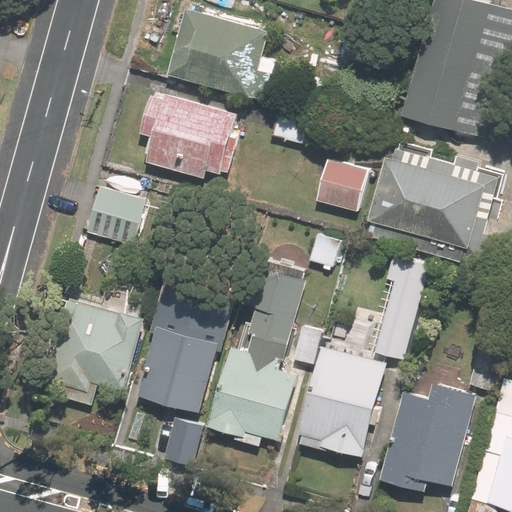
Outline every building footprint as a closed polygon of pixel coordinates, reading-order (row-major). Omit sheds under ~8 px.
[(511,44),(511,10),(473,0),(443,0),(412,112),(488,133),(511,44)] [(270,32),(193,10),(176,72),(254,94),(256,89),(268,92),(276,62),(262,58),(270,32)] [(352,33),(346,55),(390,67),(395,45),(352,33)] [(315,118),(324,84),(293,76),(284,109),(315,118)] [(232,137),(238,114),(173,96),(172,99),(157,94),(147,131),(161,135),(155,160),(208,174),(209,167),(225,171),(226,167),(231,169),(240,139),(232,137)] [(315,118),(284,109),(277,135),(308,143),(315,118)] [(484,234),(500,177),(403,150),(400,161),(394,160),(372,238),(463,263),(465,256),(486,262),(493,236),(484,234)] [(371,165),(331,155),(321,195),(361,205),(371,165)] [(151,197),(104,186),(91,233),(138,245),(151,197)] [(321,232),(313,260),(327,264),(326,267),(336,269),(345,239),(321,232)] [(238,348),(214,424),(237,430),(235,436),(263,444),(266,433),(286,439),(307,365),(287,360),(310,280),(261,266),(251,301),(262,305),(254,332),(259,333),(254,353),(238,348)] [(100,382),(129,389),(149,319),(146,318),(149,308),(103,295),(100,306),(75,299),(73,307),(64,305),(50,355),(57,357),(51,378),(56,379),(52,393),(94,404),(100,382)] [(422,316),(396,311),(389,350),(415,355),(422,316)] [(162,327),(143,393),(203,410),(222,343),(217,342),(221,328),(170,313),(166,328),(162,327)] [(325,331),(306,326),(298,358),(316,363),(325,331)] [(483,343),(473,382),(498,390),(509,350),(483,343)] [(330,347),(306,433),(309,434),(307,442),(328,448),(330,444),(366,454),(391,364),(330,347)] [(511,376),(472,511),(507,511),(509,507),(511,507),(511,376)] [(407,406),(387,478),(428,490),(432,477),(455,483),(472,423),(467,422),(471,410),(413,394),(409,406),(407,406)] [(207,419),(169,409),(159,445),(196,455),(207,419)]
